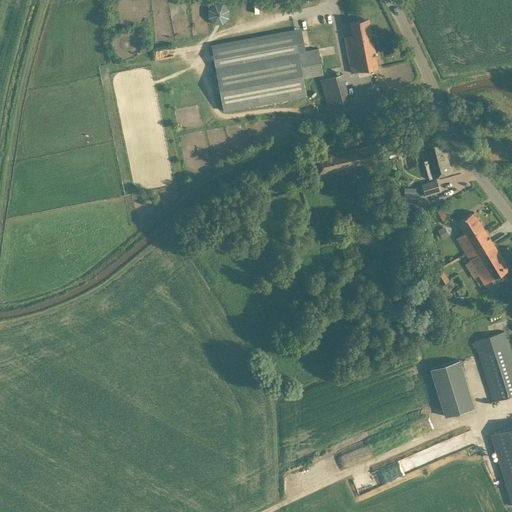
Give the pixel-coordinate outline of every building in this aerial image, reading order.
[(209,4),(209,22),(228,22),(228,4),(209,4)] [(349,22),(351,32),(352,37),(343,39),(350,73),(377,68),(368,19),(349,22)] [(212,48),(224,111),(306,96),(303,78),(323,74),(318,49),(298,52),(294,33),(212,48)] [(320,79),(328,112),(351,106),(342,73),(320,79)] [(443,138),(423,143),(428,160),(425,161),(429,178),(451,173),(447,156),(443,138)] [(317,157),(322,178),(347,173),(346,171),(378,164),(374,145),(317,157)] [(422,183),(426,196),(441,192),(437,178),(422,183)] [(402,179),(395,181),(399,193),(406,191),(402,179)] [(437,211),(442,221),(453,216),(448,206),(437,211)] [(464,233),(456,238),(466,254),(470,260),(479,275),(484,284),(500,275),(509,269),(490,238),(474,212),(465,217),(457,222),(464,233)] [(444,226),(437,230),(442,238),(449,234),(444,226)] [(442,270),(436,274),(442,285),(449,281),(442,270)] [(474,341),(493,402),(511,395),(511,354),(505,331),(474,341)] [(459,360),(431,369),(445,416),(474,407),(459,360)] [(511,426),(492,433),(511,498),(511,426)] [(358,493),(409,474),(404,460),(353,480),(358,493)]
